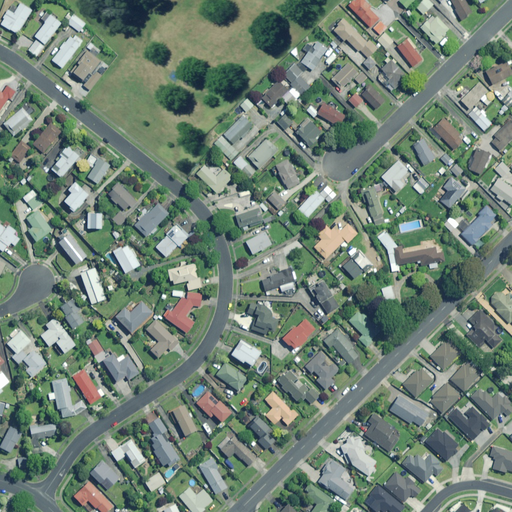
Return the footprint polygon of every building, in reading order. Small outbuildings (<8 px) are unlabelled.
[(371,8),(363,0),(356,0),(349,7),(370,29),(380,19),(370,9),(371,8)] [(414,0),(401,0),(399,3),(406,9),(414,0)] [(432,6),(426,0),(422,0),(415,7),(423,15),(432,6)] [(473,13),(464,0),(449,0),(455,9),(454,10),(460,20),(473,13)] [(31,11),(20,5),(17,9),(9,5),(2,19),(4,20),(1,26),(18,35),(31,11)] [(36,39),(45,46),(61,24),(45,12),(39,20),(45,24),(34,38),(36,39)] [(70,12),(64,18),(68,21),(66,23),(79,34),(86,25),(70,12)] [(449,31),(436,18),(430,25),(427,22),(420,29),(436,45),(442,38),(449,31)] [(367,43),(343,19),(336,25),(338,27),(333,31),(344,42),(346,40),(358,53),(367,43)] [(387,28),(381,21),(373,29),(379,36),(387,28)] [(393,42),(384,33),(377,41),(385,50),(393,42)] [(82,42),(72,34),(51,61),(62,69),(82,42)] [(422,60),(406,40),(397,48),(412,68),(422,60)] [(44,47),(35,41),(27,51),(36,58),(44,47)] [(328,49),(315,41),(300,63),(312,71),(328,49)] [(377,49),(370,41),(360,51),(368,59),(377,49)] [(100,62),(85,51),(76,63),(79,66),(73,74),(85,83),(83,86),(90,92),(101,76),(94,71),(100,62)] [(376,65),(369,58),(362,64),(369,71),(376,65)] [(406,76),(391,61),(381,70),(384,73),(381,76),(394,90),(400,84),(399,83),(406,76)] [(511,75),(511,73),(507,63),(499,67),(499,66),(485,72),(492,86),(511,75)] [(357,73),(348,64),(331,80),(340,90),(357,73)] [(302,73),(294,65),(283,76),(291,83),(289,85),(301,96),(310,88),(299,77),(302,73)] [(367,78),(362,73),(354,80),(359,85),(367,78)] [(289,88),(290,86),(284,81),(283,82),(281,84),(279,81),(261,99),(271,109),(274,106),(277,108),(282,104),(279,101),(281,99),(289,106),(299,95),(293,89),(292,90),(289,88)] [(486,106),(492,101),(485,95),(488,92),(479,83),(460,101),(469,110),(480,100),(486,106)] [(0,111),(8,99),(11,101),(16,92),(6,86),(2,92),(0,90),(0,111)] [(385,101),(370,86),(364,92),(361,95),(376,110),(385,101)] [(363,101),(356,94),(348,101),(355,108),(363,101)] [(253,107),(247,99),(244,101),(243,100),(239,103),(241,104),(239,106),(246,113),(253,107)] [(344,117),(324,104),(317,114),(338,127),(344,117)] [(317,113),(310,106),(306,110),(313,118),(317,113)] [(507,109),(504,106),(498,112),(501,116),(507,109)] [(33,122),(22,108),(2,124),(13,138),(33,122)] [(491,124),(476,108),(468,115),(483,132),(491,124)] [(241,139),(242,140),(247,135),(246,134),(253,126),(242,116),(223,135),(234,146),(241,139)] [(292,124),(285,116),(277,123),(284,131),(292,124)] [(321,134),(306,119),(296,130),(298,132),(296,134),(310,148),(317,142),(315,140),(321,134)] [(459,135),(444,120),(434,131),(454,151),(463,142),(457,137),(459,135)] [(511,139),(511,122),(510,121),(494,137),(496,139),(491,144),(500,152),(511,139)] [(61,133),(50,123),(32,145),(43,154),(61,133)] [(237,154),(221,138),(214,145),(230,161),(237,154)] [(266,139),(246,157),(258,170),(278,152),(266,139)] [(435,159),(423,140),(412,146),(418,156),(417,156),(424,166),(435,159)] [(30,149),(21,142),(10,157),(19,164),(30,149)] [(79,157),(67,147),(59,155),(61,157),(51,170),(60,178),(79,157)] [(490,155),(476,149),(472,159),(474,160),(469,170),(481,176),(490,155)] [(452,161),(445,155),(440,160),(447,166),(452,161)] [(255,172),(240,157),(233,164),(248,179),(255,172)] [(91,158),(88,163),(91,165),(89,167),(93,170),(87,178),(97,185),(110,166),(98,159),(97,161),(91,158)] [(288,161),(275,166),(278,173),(283,185),(285,184),(287,190),(300,184),(293,168),(292,169),(288,161)] [(408,172),(397,162),(381,178),(396,193),(404,186),(399,181),(408,172)] [(505,166),(502,163),(494,170),(502,178),(510,171),(505,166)] [(463,172),(455,164),(449,170),(457,178),(463,172)] [(216,177),(204,166),(196,175),(216,194),(232,178),(223,170),(216,177)] [(465,190),(451,178),(443,188),(447,192),(439,201),(449,209),(465,190)] [(428,186),(421,179),(413,187),(420,195),(428,186)] [(511,203),(511,189),(498,179),(490,191),(497,196),(495,198),(501,202),(502,200),(510,206),(511,203)] [(131,209),(136,203),(123,189),(125,187),(119,181),(110,189),(111,190),(106,196),(115,205),(116,204),(124,211),(129,207),(131,209)] [(70,211),(73,213),(78,208),(78,209),(84,204),(82,202),(88,196),(75,183),(68,190),(71,194),(63,202),(71,210),(70,211)] [(334,189),(329,184),(319,195),(315,191),(298,210),(307,218),(324,199),(329,203),(336,196),(332,192),(334,189)] [(377,185),(356,192),(358,199),(362,198),(364,204),(367,203),(375,228),(385,225),(376,193),(380,192),(377,185)] [(27,203),(36,196),(32,191),(23,199),(27,203)] [(285,203),(275,192),(267,200),(278,210),(285,203)] [(36,196),(27,203),(34,211),(42,204),(36,196)] [(168,215),(157,203),(134,227),(145,238),(168,215)] [(497,217),(486,206),(478,214),(479,216),(460,236),(472,247),(492,226),(489,224),(497,217)] [(262,221),(258,209),(235,217),(239,229),(262,221)] [(51,232),(37,211),(26,219),(32,228),(28,231),(36,243),(51,232)] [(126,220),(119,213),(112,220),(119,227),(126,220)] [(101,214),(87,214),(87,229),(101,230),(101,214)] [(458,226),(451,218),(443,225),(450,233),(458,226)] [(0,250),(3,252),(7,247),(8,248),(11,244),(14,246),(19,240),(13,235),(15,232),(8,227),(6,230),(0,225),(0,250)] [(332,230),(331,232),(325,226),(316,235),(321,240),(314,248),(325,260),(344,241),(347,245),(357,235),(347,225),(341,231),(334,230),(333,229),(332,230)] [(187,238),(175,226),(166,235),(167,236),(155,248),(166,258),(177,246),(178,247),(187,238)] [(403,246),(396,247),(393,244),(394,243),(385,232),(377,238),(387,249),(392,273),(398,272),(397,267),(419,262),(420,267),(429,265),(429,270),(437,268),(436,264),(445,262),(441,245),(434,246),(433,240),(420,242),(421,246),(404,249),(403,246)] [(271,245),(264,233),(245,243),(252,255),(271,245)] [(86,257),(68,234),(58,243),(76,265),(86,257)] [(139,266),(128,246),(121,250),(120,248),(112,252),(125,274),(139,266)] [(342,267),(354,280),(368,267),(370,269),(372,267),(359,252),(342,267)] [(188,292),(202,289),(199,279),(197,279),(196,273),(198,273),(196,264),(167,270),(170,282),(172,282),(173,286),(186,283),(188,292)] [(296,284),(292,268),(280,271),(281,275),(261,280),(264,292),(296,284)] [(106,300),(95,269),(80,274),(91,305),(106,300)] [(340,307),(321,280),(308,290),(316,301),(317,301),(328,316),(340,307)] [(391,287),(381,290),(384,298),(379,300),(380,305),(395,301),(391,287)] [(187,293),(186,299),(182,298),(165,319),(186,335),(194,323),(186,317),(194,307),(201,307),(201,294),(187,293)] [(502,294),(496,294),(491,298),(491,304),(496,310),(495,311),(508,325),(511,322),(511,323),(511,296),(509,293),(505,297),(502,294)] [(73,309),(69,302),(60,308),(66,318),(65,319),(72,330),(84,323),(75,309),(73,309)] [(152,314),(141,303),(129,314),(124,309),(115,318),(131,334),(152,314)] [(264,307),(251,303),(247,314),(257,317),(254,326),(274,333),(278,320),(271,318),(273,311),(264,308),(264,307)] [(357,340),(366,349),(383,333),(359,309),(347,321),(362,335),(357,340)] [(494,325),(480,311),(468,322),(473,326),(472,327),(475,331),(468,338),(477,347),(484,340),(493,349),(502,341),(498,337),(501,333),(495,326),(494,325)] [(48,329),(40,336),(49,348),(52,346),(61,357),(76,346),(55,318),(45,325),(48,329)] [(315,330),(304,319),(295,328),(294,327),(282,340),(295,352),(307,340),(306,339),(315,330)] [(178,343),(155,321),(146,331),(158,342),(150,351),(158,359),(167,349),(170,352),(178,343)] [(353,348),(338,329),(323,341),(329,348),(332,346),(348,365),(358,357),(351,349),(353,348)] [(47,363),(31,347),(34,344),(21,331),(19,333),(15,330),(8,337),(12,340),(7,345),(16,353),(11,358),(18,365),(22,362),(28,368),(25,372),(31,379),(47,363)] [(103,351),(96,340),(87,346),(95,357),(103,351)] [(461,354),(447,340),(430,358),(443,371),(461,354)] [(260,354),(240,341),(231,356),(243,364),(244,362),(252,367),(260,354)] [(338,371),(320,353),(305,368),(311,374),(313,372),(320,378),(316,381),(325,391),(334,382),(330,379),(338,371)] [(118,363),(113,355),(102,362),(116,383),(125,377),(128,381),(139,374),(128,357),(118,363)] [(0,389),(9,382),(0,370),(0,365),(4,363),(0,357),(0,394),(3,392),(0,389)] [(450,381),(463,393),(481,374),(468,362),(450,381)] [(247,380),(225,364),(216,376),(238,392),(247,380)] [(433,381),(420,368),(414,374),(402,386),(416,399),(433,381)] [(97,392),(84,370),(72,377),(90,405),(104,396),(100,389),(97,392)] [(286,376),(285,374),(277,381),(282,386),(280,388),(286,394),(288,393),(297,402),(304,395),(293,384),(297,380),(290,373),(286,376)] [(57,410),(60,410),(61,419),(75,417),(86,409),(81,402),(71,408),(69,393),(71,393),(70,387),(68,387),(67,379),(52,381),(54,393),(47,394),(49,401),(55,400),(57,410)] [(434,399),(430,402),(442,414),(460,397),(447,383),(433,397),(434,399)] [(508,416),(511,412),(511,407),(511,405),(511,404),(500,391),(492,399),(481,387),(470,398),(493,421),(501,414),(508,421),(511,418),(508,416)] [(310,390),(301,399),(303,401),(304,399),(311,406),(318,399),(310,390)] [(218,402),(208,392),(196,404),(210,418),(213,415),(221,424),(231,414),(219,402),(218,402)] [(291,412),(272,393),(264,401),(272,409),(265,416),(274,425),(280,419),(287,426),(298,416),(292,410),(291,412)] [(428,416),(399,397),(390,412),(410,425),(412,422),(421,428),(428,416)] [(9,405),(5,405),(0,403),(0,416),(2,417),(4,408),(8,409),(9,405)] [(196,432),(184,407),(172,412),(184,437),(196,432)] [(457,409),(448,419),(474,443),(490,425),(471,407),(463,415),(457,409)] [(390,426),(373,414),(367,422),(372,425),(364,435),(389,453),(399,440),(391,435),(393,433),(388,429),(390,426)] [(271,430),(257,417),(252,421),(254,422),(249,427),(261,440),(271,430)] [(167,431),(159,419),(148,425),(153,434),(152,434),(154,437),(149,440),(152,445),(151,446),(154,451),(153,451),(162,467),(177,458),(167,442),(166,443),(161,435),(167,431)] [(29,429),(32,448),(39,446),(38,439),(56,436),(54,424),(29,429)] [(17,445),(23,432),(10,426),(0,447),(0,448),(11,454),(15,444),(17,445)] [(442,433),(437,429),(425,444),(447,463),(457,453),(454,450),(458,445),(443,432),(442,433)] [(269,435),(259,444),(266,451),(275,442),(269,435)] [(256,459),(234,437),(220,451),(229,459),(234,453),(248,467),(256,459)] [(354,442),(352,438),(338,444),(343,455),(346,454),(351,465),(368,478),(374,469),(372,468),(376,463),(363,454),(362,451),(363,449),(359,440),(354,442)] [(144,461),(131,440),(111,453),(117,462),(127,456),(134,468),(144,461)] [(511,452),(492,448),(490,457),(493,457),(492,460),(495,461),(493,470),(506,474),(506,471),(511,472),(511,452)] [(425,462),(417,455),(414,459),(409,455),(402,464),(425,484),(433,474),(437,477),(443,470),(438,465),(439,463),(430,456),(425,462)] [(28,468),(26,458),(18,459),(19,470),(28,468)] [(218,469),(212,459),(198,467),(215,495),(227,489),(216,470),(218,469)] [(344,471),(331,462),(324,471),(325,472),(318,482),(345,501),(352,490),(346,486),(347,485),(339,479),(344,471)] [(111,473),(101,463),(89,475),(107,492),(119,479),(112,473),(111,473)] [(404,480),(395,473),(384,487),(404,503),(411,496),(415,499),(422,490),(406,477),(404,480)] [(165,483),(158,474),(144,483),(151,492),(165,483)] [(107,511),(112,507),(89,483),(73,497),(82,507),(88,501),(95,509),(96,508),(99,511),(107,511)] [(333,502),(309,485),(305,491),(308,493),(305,497),(316,506),(311,511),(327,511),(326,511),(333,502)] [(401,511),(404,508),(377,486),(370,495),(376,500),(370,508),(375,511),(381,511),(384,508),(389,511),(401,511)] [(196,497),(189,489),(179,497),(190,511),(202,511),(205,510),(203,509),(212,502),(203,490),(196,497)]
